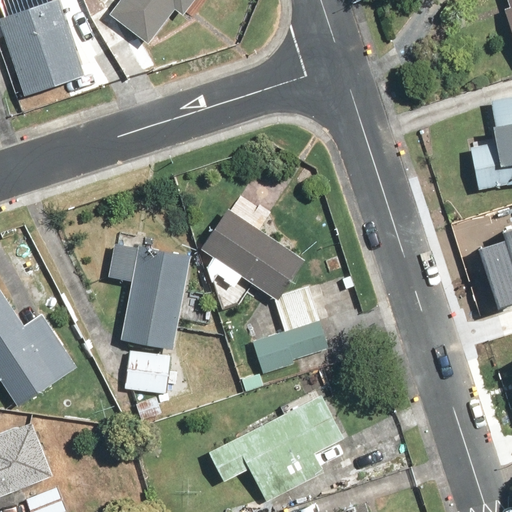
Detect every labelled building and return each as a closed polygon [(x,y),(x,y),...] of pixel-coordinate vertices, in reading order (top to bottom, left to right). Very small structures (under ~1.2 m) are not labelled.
[(65,0),(5,20),(31,98),(92,77),(65,0)] [(128,0),(118,15),(155,44),(181,10),(190,16),(201,0),(128,0)] [(511,0),(501,0),(503,6),(496,8),(511,56),(511,0)] [(113,8),(79,26),(99,61),(133,41),(113,8)] [(254,23),(242,18),(235,35),(247,39),(254,23)] [(463,146),(472,189),(511,181),(511,94),(485,99),(489,122),(481,124),(485,142),(463,146)] [(236,205),(208,247),(285,299),(313,257),(236,205)] [(200,254),(120,238),(113,275),(138,280),(127,337),(181,347),(200,254)] [(0,277),(0,368),(23,404),(82,367),(48,313),(30,324),(0,277)] [(265,371),(245,377),(250,393),(281,383),(276,368),(333,347),(315,297),(281,309),(289,331),(255,343),(265,371)] [(178,357),(132,353),(129,389),(175,392),(178,357)] [(329,393),(215,450),(231,481),(256,469),(271,498),(329,469),(320,452),(351,437),(329,393)] [(0,497),(60,474),(40,422),(0,437),(0,497)] [(62,486),(30,500),(35,511),(69,511),(73,511),(62,486)] [(378,511),(375,500),(337,511),(378,511)]
